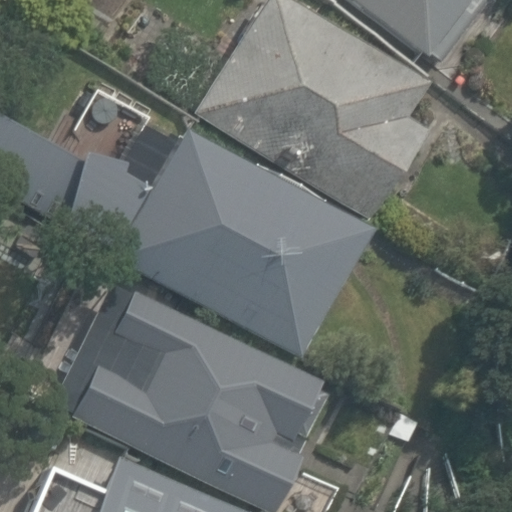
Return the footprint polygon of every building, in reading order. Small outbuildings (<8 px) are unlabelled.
[(431,85),(280,0),(268,0),(201,119),(377,218),(425,132),(410,123),(431,85)] [(337,0),(428,63),(472,0),(337,0)] [(371,234),(184,132),(114,258),(301,360),(371,234)] [(329,383),(99,277),(39,405),(258,506),(289,441),(300,446),(329,383)] [(251,511),(106,451),(80,511),(251,511)]
